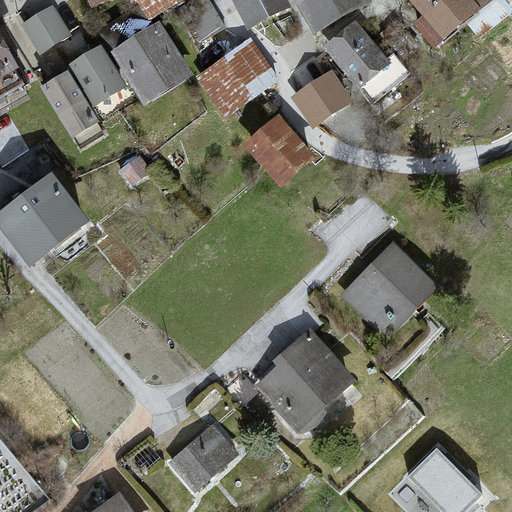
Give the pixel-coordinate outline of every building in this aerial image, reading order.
[(118,0),(92,0),(101,11),(119,0),(118,0)] [(137,0),(155,24),(197,0),(137,0)] [(291,0),(239,0),(259,34),(299,12),(291,0)] [(375,0),(300,0),(321,37),(379,6),(375,0)] [(417,0),(456,43),(502,0),(417,0)] [(54,8),(23,29),(43,61),(77,41),(54,8)] [(164,26),(117,57),(149,107),(199,84),(164,26)] [(361,27),(329,50),(368,93),(398,67),(361,27)] [(7,36),(0,40),(0,95),(28,76),(7,36)] [(105,52),(73,72),(103,111),(129,91),(105,52)] [(241,55),(205,87),(230,123),(276,96),(241,55)] [(361,107),(339,75),(308,99),(327,131),(361,107)] [(75,79),(49,94),(79,145),(106,128),(75,79)] [(321,163),(285,122),(257,145),(295,195),(321,163)] [(63,179),(3,223),(41,272),(99,226),(63,179)] [(395,247),(345,298),(394,342),(450,290),(395,247)] [(312,339),(263,391),(312,434),(363,384),(312,339)] [(218,434),(173,466),(207,494),(247,463),(218,434)] [(434,511),(486,511),(494,505),(446,456),(413,490),(434,511)] [(136,511),(126,499),(106,511),(136,511)]
